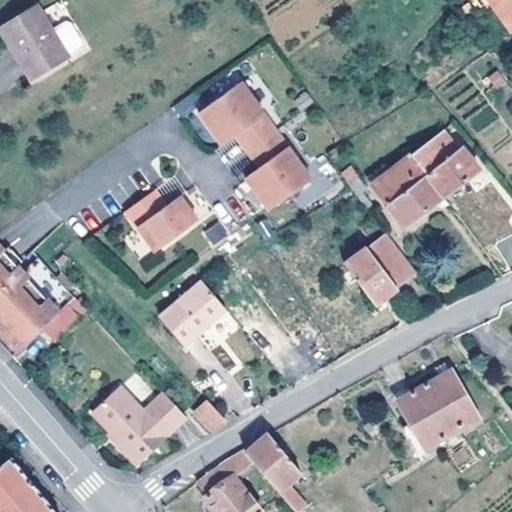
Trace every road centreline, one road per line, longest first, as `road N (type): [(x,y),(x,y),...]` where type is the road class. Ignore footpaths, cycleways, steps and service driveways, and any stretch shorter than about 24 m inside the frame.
road 1 (residential): [(511,295),(367,363),(127,511)]
road 2 (secondary): [(111,511),(0,384)]
